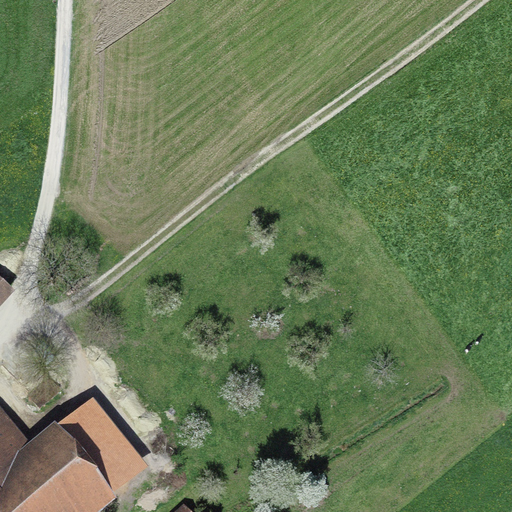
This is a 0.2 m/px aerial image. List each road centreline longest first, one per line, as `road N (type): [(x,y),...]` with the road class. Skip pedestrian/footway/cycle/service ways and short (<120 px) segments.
road 1 (track): [(478,0),(45,320)]
road 2 (track): [(18,296),(51,182),(65,0)]
